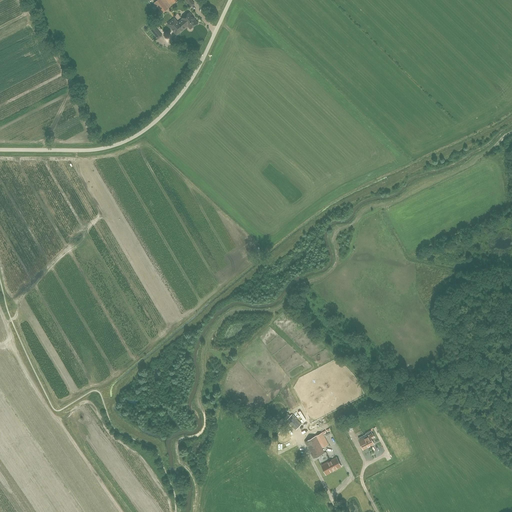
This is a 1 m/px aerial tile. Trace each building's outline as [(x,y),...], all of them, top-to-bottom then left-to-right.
[(162,13),(168,8),(161,0),(157,0),(154,3),(162,13)] [(174,18),(167,24),(177,35),(188,26),(190,29),(197,23),(192,17),(193,17),(189,13),(182,19),(178,23),(174,18)] [(158,39),(162,36),(153,26),(150,29),(158,39)] [(277,429),(286,420),(290,416),(287,413),(286,414),(287,415),(283,419),(283,418),(275,426),(277,429)] [(295,429),(301,424),(291,414),(290,416),(286,420),(295,429)] [(329,445),(324,434),(323,433),(305,442),(314,459),(325,453),(322,448),(329,445)] [(367,436),(366,434),(358,438),(359,440),(358,441),(363,450),(368,447),(374,444),(371,439),(375,437),(372,434),(367,436)] [(326,475),(334,471),(341,467),(337,458),(322,466),(326,475)]
